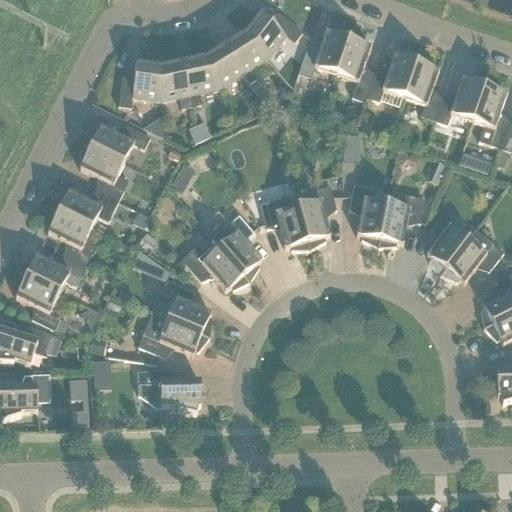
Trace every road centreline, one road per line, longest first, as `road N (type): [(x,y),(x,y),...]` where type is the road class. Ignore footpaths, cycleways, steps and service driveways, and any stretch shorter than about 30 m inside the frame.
road 1 (residential): [(244,470),(244,372),(256,334),(304,291),(349,286),(387,291),(439,334),(453,364),(454,462)]
road 2 (residential): [(0,237),(99,46),(126,28),(174,21),(210,0)]
road 3 (unclassified): [(27,478),(244,470)]
road 4 (residential): [(346,0),(511,54)]
